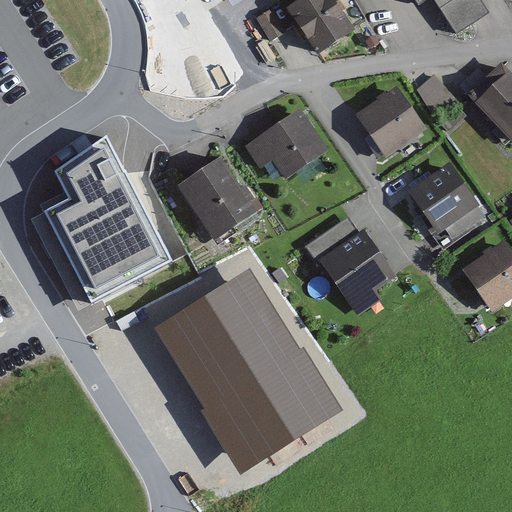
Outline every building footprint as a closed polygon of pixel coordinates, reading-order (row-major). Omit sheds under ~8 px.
[(329,0),(296,0),(282,9),(311,56),(349,31),(329,0)] [(398,0),(408,13),(425,0),(398,0)] [(511,83),(499,70),(463,102),(511,154),(511,152),(511,83)] [(433,80),(416,94),(449,136),(466,122),(433,80)] [(392,95),(353,122),(381,163),(420,136),(392,95)] [(296,112),(240,151),(255,172),(268,162),(284,185),(327,155),(296,112)] [(171,256),(107,132),(55,168),(69,196),(45,209),(92,298),(171,256)] [(217,163),(175,191),(212,246),(254,218),(217,163)] [(445,170),(406,198),(436,239),(475,210),(445,170)] [(360,232),(314,263),(354,321),(380,303),(372,291),(392,278),(360,232)] [(511,263),(498,244),(459,271),(490,316),(511,300),(511,263)]
